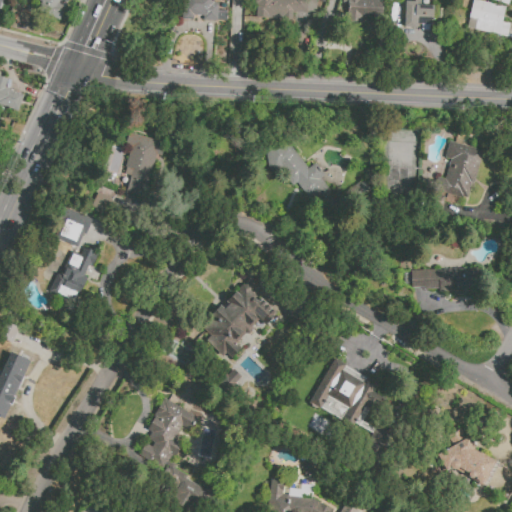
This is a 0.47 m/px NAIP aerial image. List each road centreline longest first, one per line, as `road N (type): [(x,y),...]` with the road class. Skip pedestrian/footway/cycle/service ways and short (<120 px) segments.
road 1 (residential): [(30,511),(177,264),(210,231),(251,230),(370,315)]
road 2 (tertiary): [(76,69),(169,88),(511,99)]
road 3 (secondary): [(0,227),(76,69)]
road 4 (residential): [(511,395),(370,315)]
